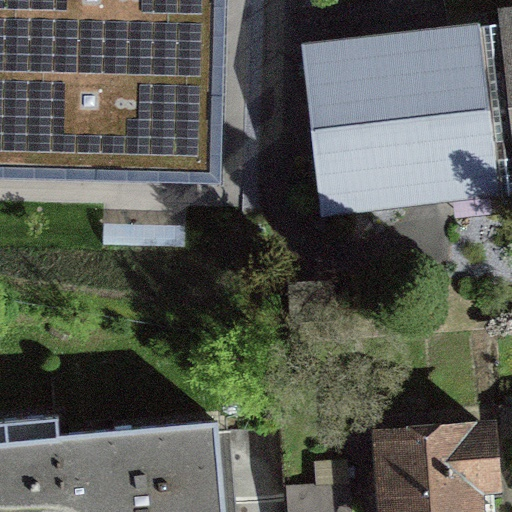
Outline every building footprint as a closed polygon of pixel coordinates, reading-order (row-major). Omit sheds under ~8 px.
[(0,0),(0,176),(221,184),(227,0),(0,0)] [(511,193),(511,26),(300,50),(319,215),(406,205),(511,193)] [(0,423),(0,511),(62,511),(56,438),(54,418),(0,423)] [(221,511),(213,424),(56,438),(62,511),(221,511)] [(490,511),(485,431),(378,438),(383,511),(490,511)] [(287,511),(346,511),(345,487),(286,491),(287,511)]
